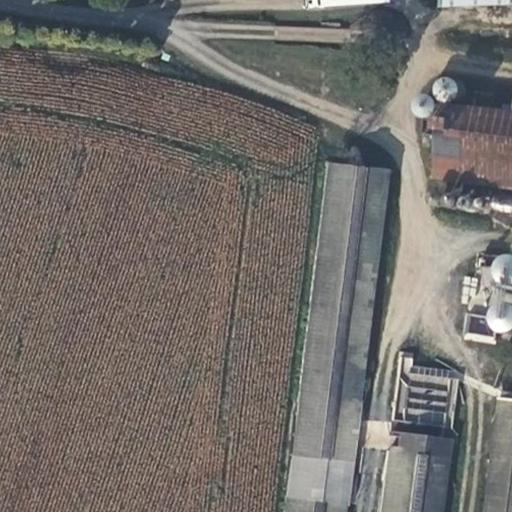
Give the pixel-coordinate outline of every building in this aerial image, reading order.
[(463,91),(459,90),(454,91),(451,94),(449,98),(448,102),(449,106),(452,109),(455,112),(460,112),(464,111),(467,109),(469,105),(470,101),(469,96),(466,93),(463,91)] [(439,106),(434,106),(430,107),(427,109),(425,113),(424,117),(425,121),(428,125),(431,127),(436,127),(440,126),(443,124),(446,120),(446,116),(445,112),(442,108),(439,106)] [(511,123),(450,114),(439,189),(511,199),(511,123)] [(279,511),(337,511),(390,180),(333,171),(279,511)] [(462,339),(493,343),(495,330),(511,332),(511,255),(491,252),(483,315),(466,312),(462,339)] [(413,352),(398,351),(391,427),(451,433),(457,369),(412,365),(413,352)] [(488,511),(511,511),(511,414),(505,413),(488,511)] [(383,462),(374,511),(434,511),(442,471),(383,462)]
